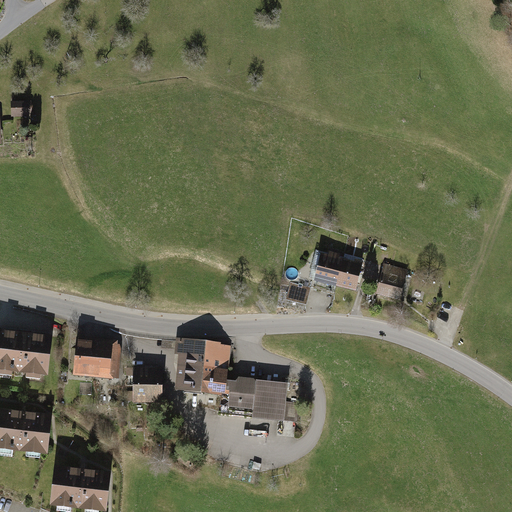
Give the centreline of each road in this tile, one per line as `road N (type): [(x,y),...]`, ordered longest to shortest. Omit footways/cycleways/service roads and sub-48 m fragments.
road 1 (tertiary): [(511,396),(439,352),(384,331),(168,326),(0,293)]
road 2 (track): [(439,352),(511,184)]
